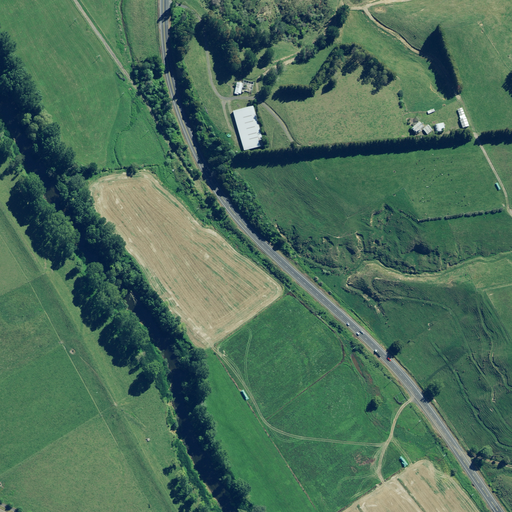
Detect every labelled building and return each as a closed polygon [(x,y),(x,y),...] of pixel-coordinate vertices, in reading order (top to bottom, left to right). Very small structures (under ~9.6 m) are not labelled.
[(243,84),(241,91),(252,93),(254,83),(244,81),(243,84)] [(241,91),(243,84),(237,83),(234,94),(238,95),(238,94),(241,94),(241,91)] [(244,150),(266,145),(253,105),(233,111),(244,150)] [(469,127),(462,109),(457,110),(461,120),(460,120),(463,129),(469,127)] [(419,123),(412,130),(416,134),(423,127),(419,123)] [(445,129),(443,124),(435,126),(437,133),(443,132),(442,129),(445,129)] [(433,130),(428,125),(423,130),(427,135),(433,130)]
